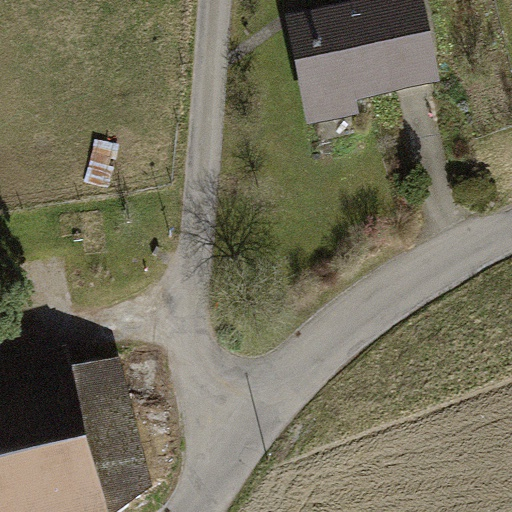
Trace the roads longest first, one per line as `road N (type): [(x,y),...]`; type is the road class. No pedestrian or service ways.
road 1 (unclassified): [(217,0),(190,311),(241,425)]
road 2 (tertiary): [(241,425),(362,314),(511,236)]
